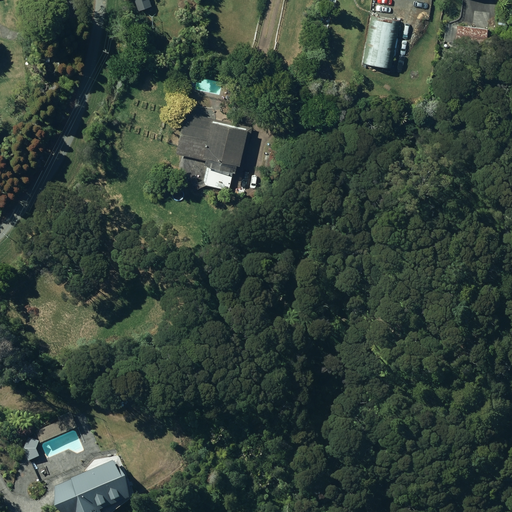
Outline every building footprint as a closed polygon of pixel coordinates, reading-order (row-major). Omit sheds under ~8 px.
[(362,59),(389,64),(398,17),(371,11),(362,59)] [(442,38),(484,43),(486,25),(455,22),(455,21),(444,20),(442,38)] [(370,81),(371,89),(390,89),(389,80),(370,81)] [(231,163),(240,165),(250,124),(182,109),(173,149),(205,157),(199,179),(226,186),(231,163)] [(280,152),(269,150),(265,167),(276,169),(280,152)] [(34,430),(39,441),(76,425),(70,410),(56,416),(58,420),(34,430)] [(22,447),(27,458),(38,454),(34,446),(37,438),(27,434),(22,447)] [(99,511),(98,507),(127,495),(123,473),(111,458),(69,476),(69,478),(53,484),(52,503),(60,511),(99,511)]
